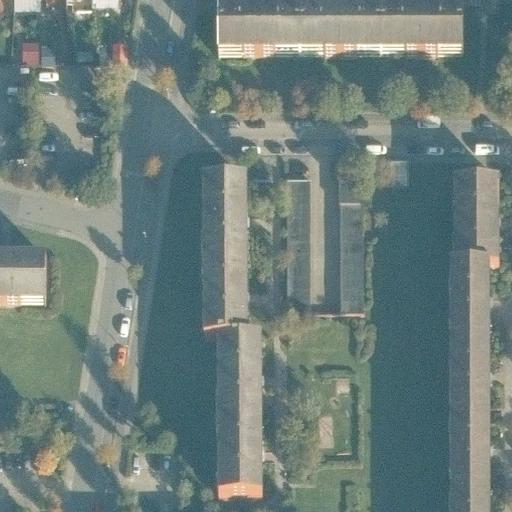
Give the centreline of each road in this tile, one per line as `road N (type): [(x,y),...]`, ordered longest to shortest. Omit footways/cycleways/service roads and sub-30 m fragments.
road 1 (residential): [(142,137),(511,138)]
road 2 (residential): [(84,511),(127,235)]
road 3 (residential): [(142,137),(163,0)]
road 4 (residential): [(127,235),(0,202)]
